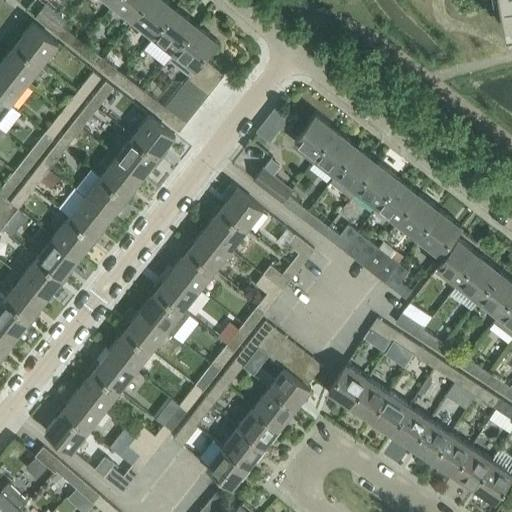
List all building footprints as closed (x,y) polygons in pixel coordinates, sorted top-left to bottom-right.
[(147,0),(114,0),(113,2),(133,18),(147,0)] [(153,34),(176,6),(175,6),(174,7),(168,2),(169,1),(167,0),(147,0),(133,18),(153,34)] [(511,0),(501,0),(506,28),(511,26),(511,0)] [(174,51),(196,22),(195,23),(188,18),(189,17),(176,6),(153,34),(174,51)] [(35,16),(56,32),(62,24),(42,7),(35,16)] [(31,21),(16,41),(42,62),(57,42),(58,42),(31,20),(31,21)] [(196,22),(174,51),(168,59),(189,75),(196,66),(203,56),(217,39),(216,38),(215,39),(208,34),(209,33),(196,22)] [(83,40),(62,24),(56,32),(76,48),(83,40)] [(103,56),(83,40),(76,48),(97,65),(103,56)] [(42,62),(16,41),(0,61),(0,60),(0,61),(26,82),(42,62)] [(123,73),(103,56),(97,65),(117,81),(123,73)] [(224,72),(203,56),(196,66),(216,82),(224,72)] [(26,82),(0,61),(0,94),(10,102),(26,82)] [(216,82),(196,66),(189,75),(209,91),(216,82)] [(92,69),(76,90),(84,96),(101,76),(92,69)] [(144,89),(123,73),(117,81),(137,97),(144,89)] [(201,101),(209,91),(189,75),(181,85),(201,101)] [(105,80),(89,100),(97,106),(113,86),(105,80)] [(194,110),(201,101),(181,85),(174,94),(194,110)] [(165,106),(144,89),(137,97),(159,113),(165,106)] [(69,116),(84,96),(76,90),(60,110),(69,116)] [(0,114),(10,102),(0,94),(0,114)] [(194,110),(174,94),(166,104),(186,120),(194,110)] [(81,127),(97,106),(89,100),(73,120),(81,127)] [(166,104),(165,106),(159,113),(179,129),(186,120),(166,104)] [(53,137),(69,116),(60,110),(45,130),(53,137)] [(315,156),(337,128),(336,128),(335,129),(329,124),(330,123),(316,112),(294,140),(315,156)] [(159,155),(175,134),(148,113),(132,134),(159,155)] [(66,147),(81,127),(73,120),(57,140),(66,147)] [(336,172),(358,144),(357,144),(356,145),(349,140),(350,138),(337,128),(315,156),(336,172)] [(37,157),(53,137),(45,130),(29,150),(37,157)] [(143,175),(159,155),(132,134),(116,153),(143,175)] [(50,167),(66,147),(57,140),(42,160),(50,167)] [(358,144),(336,172),(331,179),(351,195),(356,188),(378,160),(378,159),(377,161),(370,156),(371,154),(358,144)] [(21,177),(37,157),(29,150),(13,170),(21,177)] [(127,195),(143,175),(116,153),(100,174),(127,195)] [(34,187),(50,167),(42,160),(26,180),(34,187)] [(377,204),(399,176),(398,175),(397,177),(390,171),(391,170),(378,160),(356,188),(377,204)] [(265,166),(263,165),(252,178),(281,201),(288,192),(292,187),(265,166)] [(0,192),(5,197),(21,177),(13,170),(0,186),(0,192)] [(111,215),(127,195),(100,174),(84,194),(111,215)] [(398,220),(419,191),(418,193),(411,187),(412,186),(399,176),(377,204),(398,220)] [(18,207),(34,187),(26,180),(10,200),(18,207)] [(263,207),(236,186),(220,206),(247,227),(263,207)] [(419,236),(440,207),(439,207),(438,208),(432,203),(433,202),(419,191),(398,220),(419,236)] [(0,209),(2,210),(10,200),(8,202),(3,199),(5,197),(0,192),(0,209)] [(309,208),(288,192),(281,201),(302,217),(309,208)] [(95,235),(111,215),(84,194),(68,214),(95,235)] [(18,207),(10,200),(2,210),(0,209),(0,225),(2,227),(18,207)] [(247,227),(220,206),(204,225),(231,247),(247,227)] [(461,224),(460,223),(459,224),(452,219),(453,218),(440,207),(419,236),(440,252),(461,224)] [(329,224),(309,208),(302,217),(323,232),(329,224)] [(79,256),(95,235),(68,214),(52,234),(79,256)] [(343,248),(357,230),(348,222),(340,232),(329,224),(323,232),(343,248)] [(231,247),(204,225),(188,246),(215,267),(231,247)] [(364,264),(378,245),(357,230),(343,248),(364,264)] [(298,251),(290,261),(298,267),(314,247),(295,232),(287,242),(298,251)] [(63,276),(79,256),(52,234),(37,254),(63,276)] [(472,248),(458,237),(437,265),(458,282),(480,253),(479,253),(478,254),(471,249),(472,248)] [(399,261),(397,260),(378,245),(364,264),(385,280),(399,261)] [(215,267),(188,246),(172,266),(199,288),(215,267)] [(479,298),(500,269),(499,270),(492,265),(493,263),(480,253),(458,282),(479,298)] [(48,296),(63,276),(37,254),(21,274),(48,296)] [(282,287),(298,267),(290,261),(282,272),(270,263),(263,272),(282,287)] [(409,269),(399,261),(385,280),(405,296),(412,287),(401,279),(409,269)] [(199,288),(172,266),(157,286),(184,307),(199,288)] [(499,313),(511,296),(511,278),(500,269),(479,298),(499,313)] [(267,307),(282,287),(263,272),(255,282),(267,291),(259,301),(267,307)] [(32,316),(48,296),(21,274),(5,294),(32,316)] [(184,307),(157,286),(141,306),(168,327),(184,307)] [(0,323),(16,336),(32,316),(5,294),(0,300),(0,323)] [(511,296),(499,313),(500,314),(494,321),(511,334),(511,296)] [(250,328),(267,307),(259,301),(242,322),(250,328)] [(168,327),(141,306),(124,327),(151,348),(168,327)] [(418,335),(423,327),(424,325),(402,310),(395,320),(418,335)] [(391,339),(392,338),(397,329),(377,316),(370,326),(391,339)] [(259,346),(276,325),(266,317),(250,339),(257,344),(259,346)] [(234,348),(250,328),(242,322),(226,342),(234,348)] [(0,356),(16,336),(0,323),(0,356)] [(269,354),(285,333),(276,325),(259,346),(269,354)] [(136,368),(151,348),(124,327),(109,347),(136,368)] [(445,341),(423,327),(418,335),(439,350),(445,341)] [(397,329),(392,338),(412,352),(418,343),(397,329)] [(276,359),(278,361),(294,341),(285,333),(269,354),(276,359)] [(257,344),(250,339),(234,358),(242,364),(252,351),(257,344)] [(288,368),(304,348),(294,341),(278,361),(288,368)] [(467,356),(445,341),(439,350),(460,364),(467,356)] [(219,368),(234,348),(226,342),(211,362),(219,368)] [(439,357),(418,343),(412,352),(433,366),(439,357)] [(120,389),(136,368),(109,347),(93,367),(120,389)] [(297,376),(313,356),(304,348),(288,368),(297,376)] [(322,363),(313,356),(297,376),(307,383),(322,363)] [(488,370),(467,356),(460,364),(482,378),(488,370)] [(459,370),(439,357),(433,366),(453,379),(459,370)] [(242,364),(234,358),(218,378),(226,384),(242,364)] [(288,368),(278,361),(276,359),(267,370),(271,373),(264,382),(269,386),(294,406),(301,397),(303,399),(311,389),(309,388),(310,386),(307,383),(297,376),(288,368)] [(367,375),(346,361),(328,389),(338,395),(336,397),(347,404),(348,402),(349,403),(367,375)] [(203,388),(219,368),(211,362),(195,382),(203,388)] [(104,408),(120,389),(93,367),(77,387),(104,408)] [(480,384),(459,370),(453,379),(474,393),(480,384)] [(510,385),(488,370),(482,378),(504,393),(510,385)] [(367,375),(349,403),(358,409),(357,411),(367,418),(369,416),(370,416),(388,389),(367,375)] [(218,378),(204,397),(211,403),(226,384),(218,378)] [(187,409),(203,388),(195,382),(179,402),(187,409)] [(500,398),(480,384),(474,393),(495,407),(500,398)] [(269,386),(253,406),(279,425),(286,417),(288,418),(295,409),(293,407),(294,406),(269,386)] [(88,429),(104,408),(77,387),(61,407),(88,429)] [(388,389),(370,416),(379,423),(378,425),(388,432),(390,429),(391,430),(408,403),(388,389)] [(204,397),(188,417),(196,423),(211,403),(204,397)] [(511,405),(500,398),(495,407),(511,418),(511,405)] [(171,429),(187,409),(179,402),(163,423),(171,429)] [(408,403),(391,430),(400,436),(398,438),(408,445),(410,443),(411,444),(429,416),(408,403)] [(253,406),(239,424),(264,444),(270,436),(272,438),(280,428),(278,426),(279,425),(253,406)] [(72,449),(88,429),(61,407),(45,428),(72,449)] [(429,416),(411,444),(420,450),(419,452),(429,459),(430,456),(432,457),(449,430),(429,416)] [(188,417),(173,437),(182,444),(197,424),(195,423),(196,423),(188,417)] [(171,429),(163,423),(154,433),(143,424),(136,433),(155,449),(171,429)] [(239,424),(223,444),(248,464),(255,455),(257,457),(265,447),(262,446),(264,444),(239,424)] [(449,430),(432,457),(441,464),(440,466),(450,473),(452,471),(453,471),(471,444),(449,430)] [(138,470),(155,449),(136,433),(128,444),(129,445),(121,454),(132,462),(131,464),(138,470)] [(223,444),(213,437),(198,456),(207,464),(232,484),(239,475),(241,476),(249,467),(247,465),(248,464),(223,444)] [(35,454),(55,470),(63,461),(43,444),(35,454)] [(471,444),(453,471),(462,478),(461,480),(471,487),(472,484),(474,485),(491,458),(471,444)] [(511,471),(491,458),(474,485),(482,491),(481,493),(491,500),(493,498),(494,499),(503,487),(504,488),(506,485),(504,484),(511,472),(511,471)] [(81,477),(63,461),(55,470),(55,471),(56,469),(74,485),(81,477)] [(123,489),(138,470),(131,464),(123,474),(112,464),(104,474),(123,489)] [(102,494),(81,477),(74,485),(94,502),(102,494)] [(0,511),(15,511),(21,506),(2,488),(0,489),(0,511)] [(230,511),(236,506),(217,489),(209,498),(224,511),(230,511)] [(120,511),(121,511),(102,494),(94,502),(105,511),(120,511)] [(224,511),(209,498),(201,508),(206,511),(224,511)] [(230,511),(253,511),(251,510),(253,508),(243,500),(242,502),(240,500),(236,506),(230,511)]
